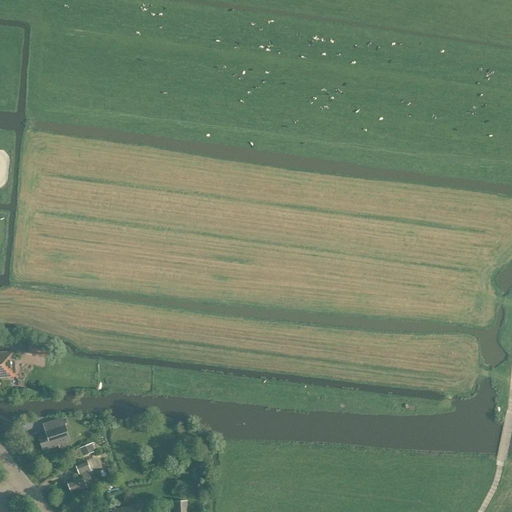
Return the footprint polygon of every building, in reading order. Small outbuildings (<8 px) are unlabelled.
[(55,347),(32,342),(30,353),(53,359),(55,347)] [(0,379),(16,378),(14,352),(0,352),(0,379)] [(64,420),(45,427),(47,435),(40,438),(44,451),(60,446),(60,448),(69,445),(66,435),(69,434),(64,420)] [(98,452),(95,444),(87,448),(89,453),(90,456),(98,452)] [(73,495),(96,486),(87,462),(77,466),(80,474),(82,474),(83,477),(68,483),(73,495)] [(190,511),(189,502),(176,503),(176,511),(190,511)]
